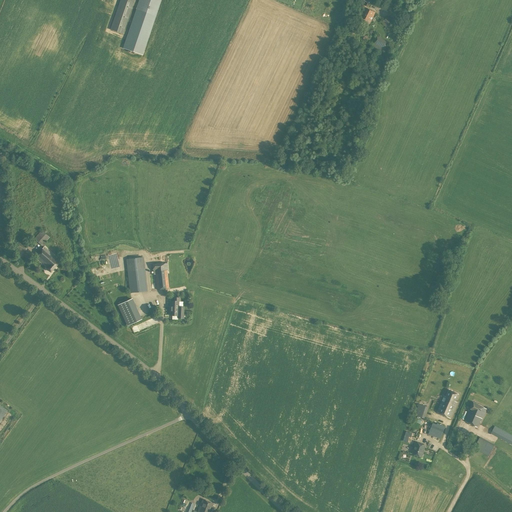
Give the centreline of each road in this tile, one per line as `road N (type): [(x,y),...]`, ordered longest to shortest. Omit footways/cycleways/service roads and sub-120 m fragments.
road 1 (tertiary): [(188,414),(155,376),(0,259)]
road 2 (unclassified): [(4,511),(39,481),(188,414)]
road 3 (tertiary): [(288,511),(188,414)]
